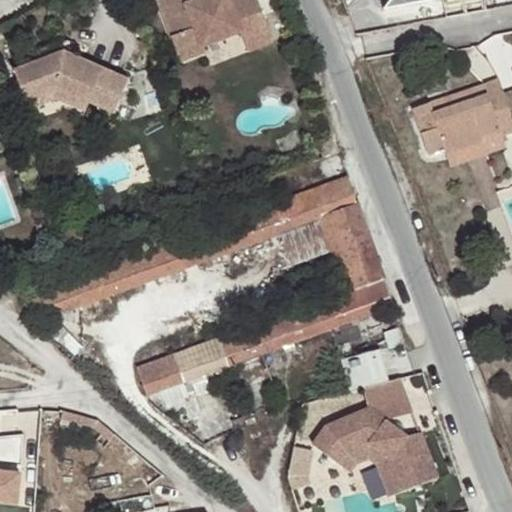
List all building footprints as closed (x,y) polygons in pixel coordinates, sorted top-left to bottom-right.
[(162,0),(159,1),(183,62),(207,53),(206,48),(244,34),(245,33),(241,23),(265,14),(259,0),(203,0),(198,2),(197,0),(162,0)] [(265,14),(241,23),(245,33),(244,34),(251,53),(276,43),(265,14)] [(39,52),(43,61),(65,52),(62,43),(39,52)] [(43,61),(16,71),(28,102),(60,90),(91,103),(106,69),(75,56),(71,64),(64,61),(65,52),(43,61)] [(75,56),(65,52),(64,61),(71,64),(75,56)] [(511,91),(506,93),(502,80),(488,85),(492,97),(478,101),(480,106),(468,110),(465,105),(439,115),(435,103),(416,109),(432,155),(448,150),(449,152),(486,142),(483,138),(503,130),(505,133),(511,130),(511,91)] [(492,97),(488,85),(435,103),(439,115),(465,105),(468,110),(480,106),(478,101),(492,97)] [(60,90),(28,102),(31,110),(58,100),(87,112),(91,103),(60,90)] [(509,146),(505,133),(503,130),(483,138),(486,142),(449,152),(454,165),(509,146)] [(360,319),(395,306),(348,178),(313,191),(323,218),(350,290),(360,319)] [(252,326),(219,337),(229,367),(262,355),(252,326)] [(219,337),(172,354),(182,382),(229,367),(219,337)] [(172,354),(135,367),(145,395),(182,382),(172,354)] [(326,421),(310,446),(338,464),(345,452),(369,445),(391,463),(396,480),(438,478),(421,436),(408,440),(369,407),(326,421)] [(0,468),(0,503),(33,505),(35,471),(0,468)]
